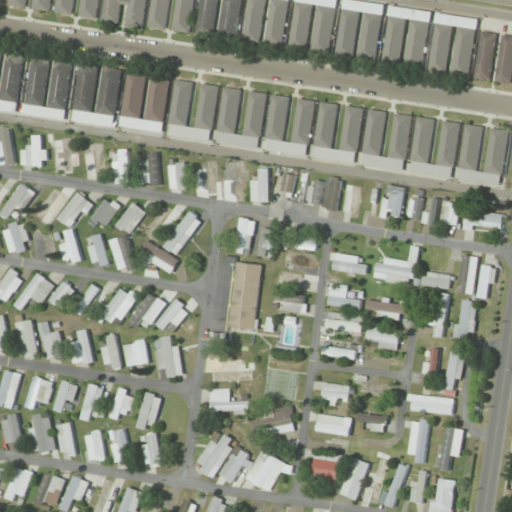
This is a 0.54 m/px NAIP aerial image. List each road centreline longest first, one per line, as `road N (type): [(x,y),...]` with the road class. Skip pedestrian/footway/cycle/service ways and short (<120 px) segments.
road 1 (residential): [(511,107),(0,29)]
road 2 (residential): [(0,176),(511,253)]
road 3 (residential): [(0,455),(388,511)]
road 4 (residential): [(295,502),(340,232)]
road 5 (residential): [(188,483),(224,212)]
road 6 (residential): [(0,258),(212,294)]
road 7 (residential): [(0,364),(200,400)]
road 8 (tertiary): [(493,511),(511,355)]
